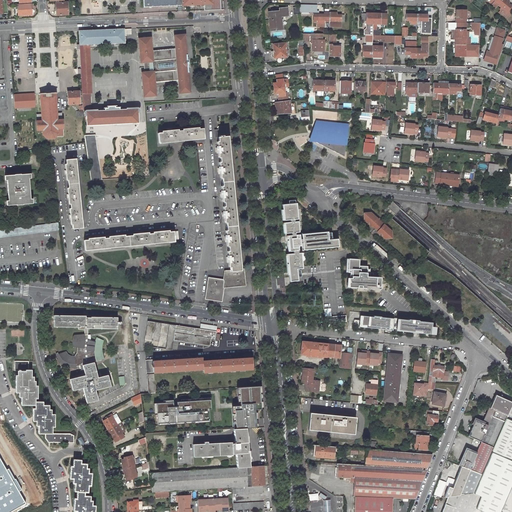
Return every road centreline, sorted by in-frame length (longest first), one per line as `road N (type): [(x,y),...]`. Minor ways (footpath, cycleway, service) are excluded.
road 1 (unclassified): [(108,511),(92,437),(44,368),(39,291)]
road 2 (unclassified): [(39,291),(268,324)]
road 3 (unclassified): [(316,199),(481,347)]
road 4 (unclassified): [(316,199),(340,187),(511,208)]
road 5 (tertiary): [(268,324),(288,511)]
road 6 (unclassified): [(253,72),(439,70)]
road 7 (tertiary): [(296,511),(278,326)]
road 8 (unclassified): [(481,347),(417,511)]
road 9 (tertiary): [(278,326),(263,182)]
road 10 (tertiary): [(254,184),(268,324)]
road 11 (residential): [(385,156),(402,140),(511,152)]
